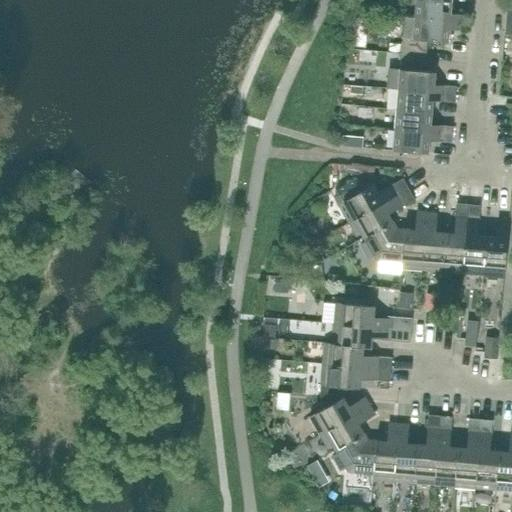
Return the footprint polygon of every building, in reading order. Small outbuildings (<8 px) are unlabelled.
[(451,14),(452,2),(434,0),(415,0),(414,18),(460,22),(461,14),(451,14)] [(404,18),(403,38),(412,38),(427,40),(448,42),(449,29),(460,30),(460,22),(414,18),(404,18)] [(427,40),(412,38),(403,38),(402,37),(401,48),(427,50),(427,40)] [(426,61),(427,50),(401,48),(401,54),(400,59),(426,61)] [(425,71),(426,61),(400,59),(400,61),(399,69),(425,71)] [(425,71),(399,69),(389,68),(387,89),(398,90),(455,95),(456,87),(434,85),(435,72),(425,71)] [(455,102),(455,95),(398,90),(396,110),(432,113),(433,101),(455,102)] [(431,125),(432,113),(396,110),(394,129),(452,134),(453,127),(431,125)] [(451,142),(452,134),(394,129),(393,150),(422,152),(428,153),(429,140),(451,142)] [(349,223),(409,189),(403,179),(377,193),(372,185),(369,187),(366,181),(359,185),(362,191),(338,204),(349,223)] [(388,214),(414,199),(409,189),(349,223),(357,237),(362,234),(364,237),(393,221),(388,214)] [(463,273),(468,205),(456,204),(454,233),(445,233),(443,266),(447,266),(446,272),(463,273)] [(478,235),(480,206),(468,205),(463,273),(479,275),(479,269),(483,269),(486,236),(478,235)] [(422,270),(427,213),(416,212),(415,230),(405,229),(402,262),(406,262),(406,268),(422,270)] [(435,232),(437,213),(427,213),(422,270),(438,271),(439,265),(443,266),(445,233),(435,232)] [(504,277),(509,219),(498,219),(496,237),(486,236),(483,269),(487,269),(487,275),(504,277)] [(405,229),(397,229),(393,221),(364,237),(366,241),(361,244),(369,259),(374,256),(376,260),(402,262),(405,229)] [(430,284),(429,302),(443,303),(443,285),(430,284)] [(413,292),(399,290),(398,304),(412,305),(413,292)] [(373,317),(374,306),(341,303),(341,308),(335,308),(334,324),(411,330),(412,318),(389,316),(388,318),(373,317)] [(476,345),(478,320),(468,320),(466,345),(476,345)] [(410,343),(411,330),(334,324),(332,340),(338,341),(338,344),(338,345),(363,347),(363,348),(371,348),(372,337),(387,339),(386,341),(410,343)] [(483,358),(497,360),(499,337),(485,336),(483,358)] [(338,345),(338,344),(330,343),(330,348),(324,348),(322,364),(391,370),(392,358),(362,355),(363,348),(363,347),(338,345)] [(390,381),(391,370),(322,364),(321,380),(327,380),(326,384),(326,385),(344,386),(344,387),(359,388),(360,379),(390,381)] [(326,385),(326,384),(321,384),(320,396),(326,407),(309,416),(320,435),(370,406),(364,397),(348,406),(343,397),(344,387),(344,386),(326,385)] [(359,424),(375,415),(370,406),(320,435),(328,449),(333,446),(335,450),(364,433),(359,424)] [(434,485),(440,416),(428,415),(426,445),(417,444),(415,477),(419,477),(418,483),(434,485)] [(449,447),(452,417),(440,416),(434,485),(450,486),(451,480),(455,480),(458,448),(449,447)] [(475,488),(481,420),(469,419),(466,449),(458,448),(455,480),(459,481),(459,487),(475,488)] [(490,450),(493,421),(481,420),(475,488),(491,490),(492,484),(496,484),(499,451),(490,450)] [(387,441),(376,440),(373,474),(378,474),(378,480),(394,481),(399,424),(388,423),(387,441)] [(399,424),(394,481),(410,483),(410,477),(415,477),(417,444),(407,443),(409,425),(399,424)] [(376,440),(368,440),(364,433),(335,450),(337,453),(332,456),(341,471),(346,468),(348,471),(373,474),(376,440)] [(511,491),(511,433),(510,433),(509,452),(499,451),(496,484),(500,484),(499,490),(511,491)]
